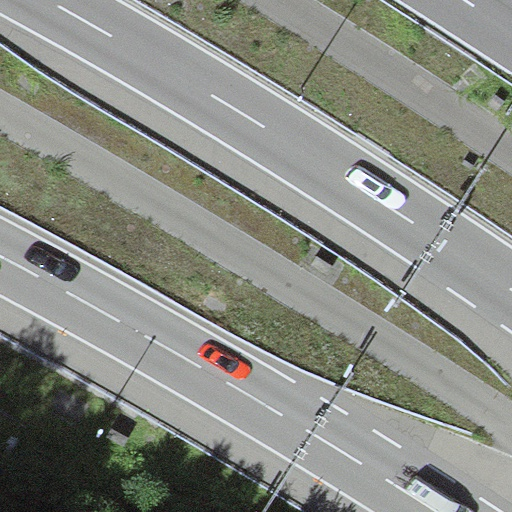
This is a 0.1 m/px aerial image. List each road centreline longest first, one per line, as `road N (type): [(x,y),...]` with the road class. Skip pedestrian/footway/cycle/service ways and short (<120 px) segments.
road 1 (motorway): [(48,0),(238,110),(511,288)]
road 2 (motorway): [(0,255),(438,511)]
